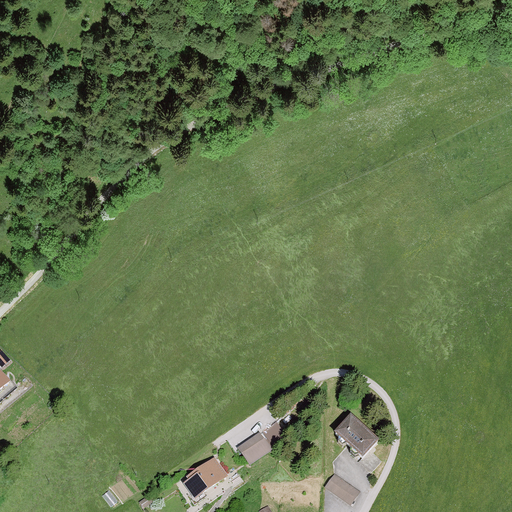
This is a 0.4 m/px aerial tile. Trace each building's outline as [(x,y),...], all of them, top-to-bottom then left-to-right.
[(0,392),(10,384),(0,371),(0,392)] [(379,443),(351,417),(335,436),(361,460),(358,463),(370,474),(381,462),(370,452),(379,443)] [(288,440),(276,422),(238,450),(250,467),(288,440)] [(227,477),(213,459),(187,479),(189,481),(183,486),(195,501),(227,477)] [(360,492),(335,475),(325,489),(350,506),(360,492)]
